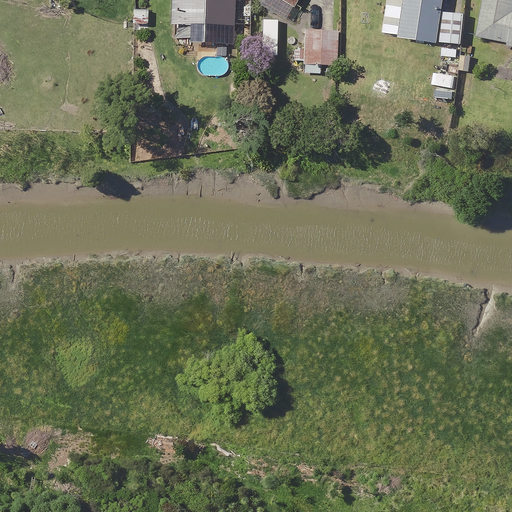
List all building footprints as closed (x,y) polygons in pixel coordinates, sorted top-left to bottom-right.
[(236,0),(247,0),(185,0),(185,3),(173,3),(172,31),(233,34),(234,0),(236,0)] [(259,0),(259,10),(288,28),(302,0),(259,0)] [(445,0),(407,0),(401,44),(461,52),(466,19),(443,16),(445,0)] [(511,0),(487,0),(480,42),(511,48),(511,0)] [(149,15),(134,14),(133,32),(148,33),(149,15)] [(331,39),(307,37),(305,53),(295,52),(294,65),(328,68),(331,39)]
